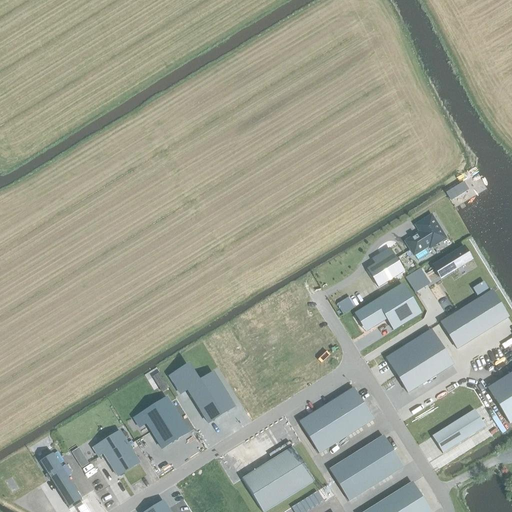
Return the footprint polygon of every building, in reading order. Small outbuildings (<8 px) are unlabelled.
[(451,201),(467,191),(463,184),(446,194),(451,201)] [(431,217),(416,226),(421,233),(406,242),(411,250),(413,254),(414,255),(428,246),(430,248),(444,239),(431,217)] [(465,248),(433,267),(435,271),(438,275),(439,277),(440,280),(456,271),(463,267),(467,264),(473,261),(472,261),(471,261),(464,249),(465,249),(465,248)] [(392,254),(366,271),(377,288),(404,272),(392,254)] [(402,286),(358,313),(368,330),(386,319),(388,322),(393,329),(392,330),(393,331),(420,314),(402,286)] [(492,292),(440,324),(456,350),(508,318),(492,292)] [(431,331),(386,359),(407,394),(452,365),(431,331)] [(243,335),(216,351),(222,360),(226,357),(253,400),(275,386),(243,335)] [(187,365),(169,377),(180,395),(187,390),(208,424),(234,408),(212,374),(198,383),(187,365)] [(511,373),(486,390),(508,424),(511,421),(511,373)] [(160,374),(153,378),(162,393),(169,389),(160,374)] [(354,411),(363,405),(353,390),(335,401),(345,416),(354,411)] [(463,393),(420,419),(431,437),(442,454),(485,428),(474,410),(463,393)] [(146,424),(162,449),(188,433),(166,398),(133,419),(139,428),(146,424)] [(355,431),(345,416),(335,401),(326,406),(346,437),(355,431)] [(354,411),(363,426),(372,420),(363,405),(354,411)] [(326,406),(317,412),(327,427),(336,443),(346,437),(326,406)] [(363,426),(354,411),(345,416),(355,431),(363,426)] [(309,439),(327,427),(317,412),(299,423),(309,439)] [(309,439),(319,454),(336,443),(327,427),(309,439)] [(98,445),(93,448),(98,457),(103,454),(118,477),(123,486),(145,473),(139,464),(119,432),(108,439),(103,430),(93,437),(98,445)] [(349,502),(402,468),(383,437),(329,471),(349,502)] [(293,448),(242,479),(262,511),(266,511),(314,482),(293,448)] [(53,454),(52,454),(53,456),(41,463),(40,462),(39,462),(68,508),(69,508),(68,506),(80,499),(81,500),(53,454)] [(85,460),(78,464),(81,470),(88,465),(85,460)] [(246,511),(221,471),(190,490),(204,511),(246,511)] [(429,511),(412,484),(366,511),(429,511)]
